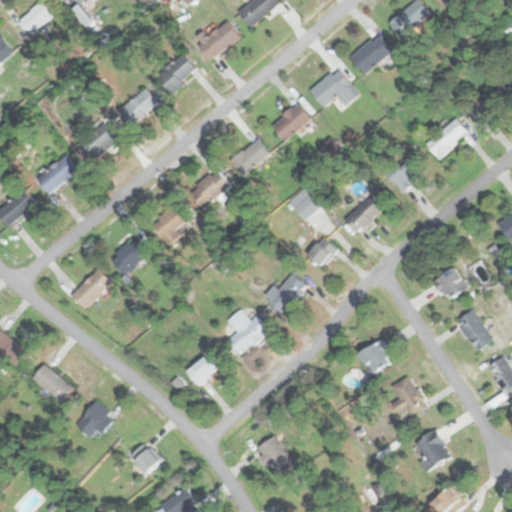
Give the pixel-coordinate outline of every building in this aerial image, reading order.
[(41,0),(21,20),(35,34),(59,10),(49,0),(41,0)] [(254,0),(240,13),(253,28),(281,2),(278,0),(254,0)] [(432,13),(419,0),(415,0),(390,24),(403,38),(432,13)] [(393,50),(378,34),(352,57),(367,73),(393,50)] [(0,64),(15,52),(2,36),(0,37),(0,64)] [(199,71),(185,53),(158,76),(172,93),(199,71)] [(339,95),(347,105),(361,94),(339,68),(311,91),(325,107),(339,95)] [(511,101),(511,95),(504,84),(469,106),(480,123),(511,101)] [(160,103),(147,87),(120,110),(133,126),(160,103)] [(312,117),(299,102),(274,125),(287,139),(312,117)] [(427,143),(439,158),(470,133),(458,118),(427,143)] [(79,144),(92,160),(119,140),(106,123),(79,144)] [(231,160),(243,176),(271,155),(259,139),(231,160)] [(38,178),(50,194),(80,170),(68,154),(38,178)] [(407,191),(424,174),(405,156),(389,174),(407,191)] [(232,187),(220,170),(194,188),(206,205),(232,187)] [(0,210),(0,214),(11,227),(37,204),(25,189),(0,210)] [(291,201),(306,220),(321,208),(306,189),(291,201)] [(385,208),(371,194),(345,220),(359,234),(385,208)] [(155,225),(169,239),(189,218),(176,204),(155,225)] [(511,216),(501,227),(511,238),(511,216)] [(309,256),(324,268),(339,249),(325,237),(309,256)] [(124,274),(150,256),(137,238),(111,257),(124,274)] [(435,281),(449,302),(470,287),(456,267),(435,281)] [(114,282),(100,268),(73,294),(87,308),(114,282)] [(308,284),(291,273),(281,289),(273,285),(265,298),(289,314),(308,284)] [(257,315),(252,320),(243,309),(229,321),(238,332),(230,339),(244,354),(271,331),(257,315)] [(458,322),(480,352),(495,340),(473,310),(458,322)] [(0,349),(16,360),(26,346),(1,330),(0,331),(0,349)] [(361,353),(374,374),(396,360),(384,339),(361,353)] [(189,372),(202,385),(219,367),(207,355),(189,372)] [(511,395),(511,366),(507,357),(490,365),(508,398),(511,395)] [(60,401),(73,387),(46,363),(33,377),(60,401)] [(408,412),(413,419),(430,408),(411,377),(393,388),(400,400),(394,404),(402,416),(408,412)] [(98,440),(116,416),(96,401),(78,425),(98,440)] [(455,457),(440,430),(418,442),(433,469),(455,457)] [(259,448),(277,478),(295,466),(278,437),(259,448)] [(131,456),(148,473),(162,460),(144,443),(131,456)] [(451,511),(463,500),(451,488),(437,501),(447,511),(451,511)] [(192,511),(200,507),(189,489),(157,509),(158,511),(192,511)]
